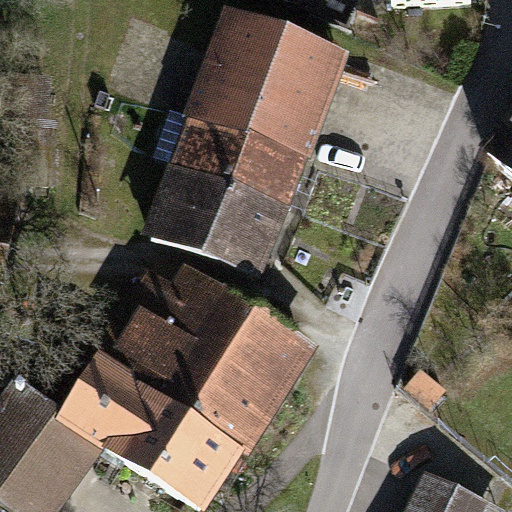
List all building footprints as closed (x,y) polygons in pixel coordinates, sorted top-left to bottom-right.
[(394,0),(395,12),(477,5),(476,0),(394,0)] [(157,159),(191,172),(306,214),(358,73),(243,31),(210,120),(176,107),(157,159)] [(511,133),(490,159),(511,178),(511,133)] [(279,288),(306,214),(191,172),(164,246),(279,288)] [(0,194),(0,290),(12,293),(29,199),(0,194)] [(140,326),(109,376),(255,464),(319,359),(189,281),(177,299),(141,277),(119,314),(140,326)] [(162,511),(226,511),(255,464),(109,376),(75,432),(6,391),(0,401),(0,511),(67,511),(93,470),(162,511)] [(484,511),(438,489),(426,511),(484,511)]
